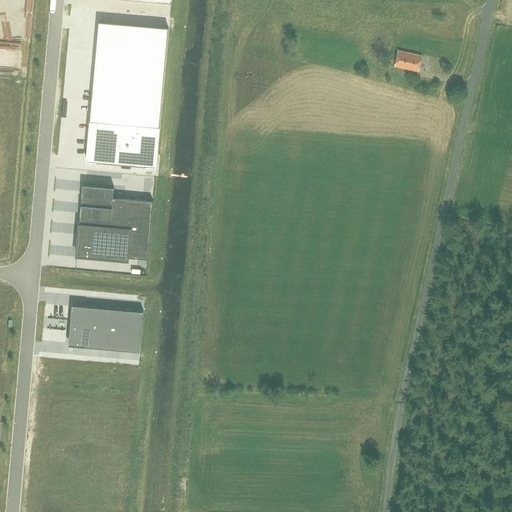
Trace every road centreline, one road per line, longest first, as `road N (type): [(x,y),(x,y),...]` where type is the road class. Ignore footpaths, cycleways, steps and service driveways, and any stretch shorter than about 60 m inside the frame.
road 1 (unclassified): [(385,511),(491,0)]
road 2 (unclassified): [(52,0),(32,278)]
road 3 (unclassified): [(32,278),(8,511)]
